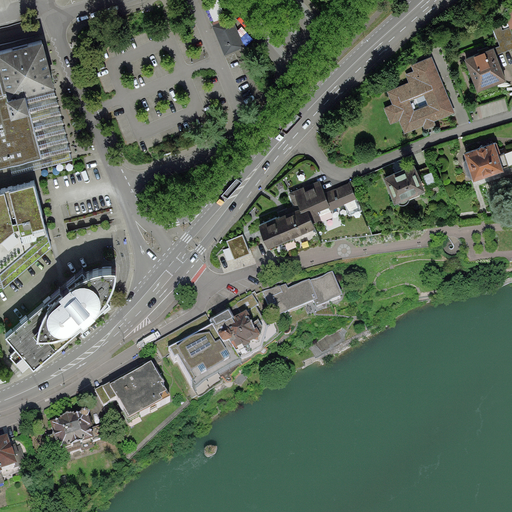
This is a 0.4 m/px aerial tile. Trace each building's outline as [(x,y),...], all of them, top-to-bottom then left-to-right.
[(231,19),(215,25),(225,50),(241,44),(231,19)] [(499,22),(492,25),(501,50),(511,45),(511,31),(510,27),(510,26),(502,29),(499,22)] [(42,39),(0,49),(0,58),(13,112),(20,111),(58,101),(42,39)] [(493,47),(466,58),(476,83),(490,78),(492,83),(505,78),(493,47)] [(0,58),(0,168),(32,160),(20,111),(13,112),(0,58)] [(412,83),(436,73),(430,59),(415,65),(417,71),(409,74),(412,83)] [(436,73),(412,83),(391,91),(406,129),(451,110),(436,73)] [(20,111),(32,160),(70,150),(58,101),(20,111)] [(470,163),(465,165),(467,172),(468,174),(469,175),(471,176),(472,176),(473,176),(475,176),(502,167),(501,166),(508,164),(504,152),(502,152),(498,141),(487,145),(482,144),(479,147),(466,152),(470,163)] [(396,172),(387,176),(396,198),(398,200),(400,202),(402,202),(405,202),(407,201),(409,199),(410,197),(410,194),(410,192),(422,187),(423,187),(416,172),(414,165),(406,169),(405,167),(395,171),(396,172)] [(422,187),(424,192),(435,188),(433,183),(437,181),(430,166),(416,172),(423,187),(422,187)] [(32,180),(0,190),(0,267),(3,278),(49,237),(32,180)] [(335,189),(341,204),(356,198),(349,183),(335,189)] [(277,216),(260,224),(271,249),(274,248),(277,255),(289,250),(284,239),(294,235),(294,234),(314,225),(312,221),(320,218),(318,214),(341,204),(335,189),(325,193),(320,184),(303,191),(302,188),(291,193),(298,208),(277,218),(277,216)] [(422,187),(410,192),(410,194),(410,197),(412,197),(424,192),(422,187)] [(284,239),(289,250),(290,253),(297,249),(298,250),(305,247),(306,248),(313,244),(313,245),(321,242),(314,225),(294,234),(294,235),(284,239)] [(81,258),(5,324),(3,339),(9,352),(19,358),(32,357),(110,288),(117,254),(81,258)] [(318,308),(340,298),(327,270),(314,276),(316,280),(289,292),(285,283),(263,294),(269,307),(275,305),(280,316),(314,300),(318,308)] [(168,342),(199,398),(224,385),(224,365),(263,346),(269,326),(253,296),(168,342)] [(152,364),(109,385),(128,425),(172,403),(152,364)] [(87,408),(48,419),(60,456),(98,444),(87,408)] [(7,432),(0,434),(0,473),(18,468),(7,432)]
